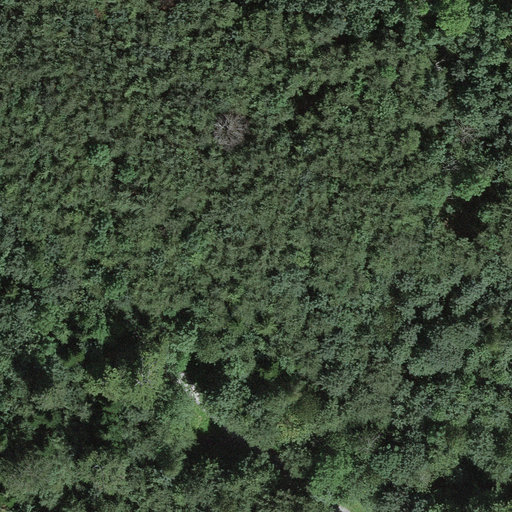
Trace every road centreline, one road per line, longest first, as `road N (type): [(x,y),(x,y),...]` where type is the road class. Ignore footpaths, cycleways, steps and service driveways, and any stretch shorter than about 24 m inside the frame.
road 1 (track): [(0,202),(245,444),(338,511)]
road 2 (track): [(245,444),(185,443),(120,461),(26,511)]
